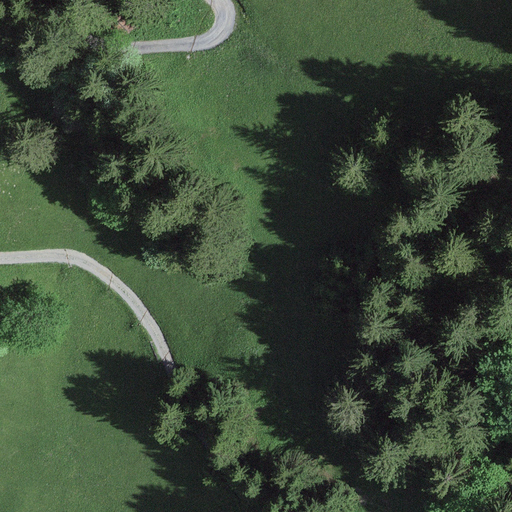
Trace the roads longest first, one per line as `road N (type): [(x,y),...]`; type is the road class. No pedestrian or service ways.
road 1 (unclassified): [(0,254),(62,253),(134,296),(268,511)]
road 2 (unclassified): [(221,0),(228,12),(220,30),(187,39),(81,39),(0,10)]
